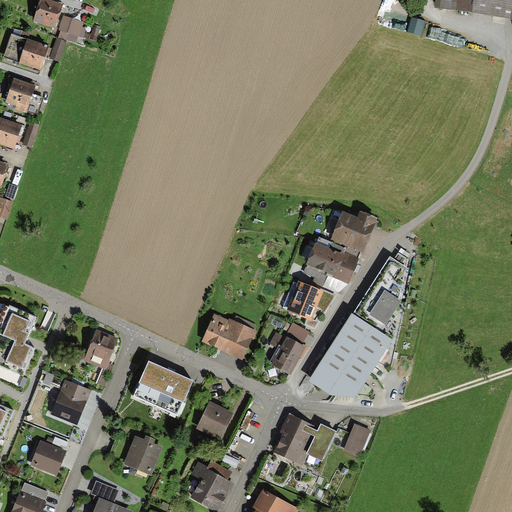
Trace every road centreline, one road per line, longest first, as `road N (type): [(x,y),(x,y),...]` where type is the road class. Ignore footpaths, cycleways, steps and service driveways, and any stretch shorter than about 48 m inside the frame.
road 1 (residential): [(135,332),(282,400),(229,511)]
road 2 (residential): [(135,332),(61,511)]
road 3 (residential): [(0,272),(135,332)]
